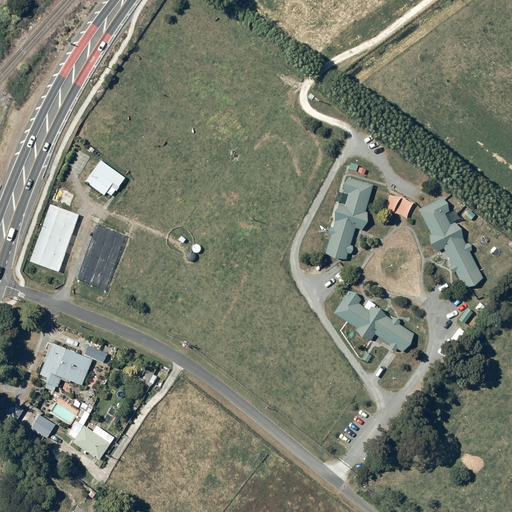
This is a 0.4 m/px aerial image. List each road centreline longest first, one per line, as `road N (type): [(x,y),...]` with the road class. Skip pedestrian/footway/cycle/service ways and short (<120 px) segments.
road 1 (residential): [(0,283),(175,355),(367,511)]
road 2 (primary): [(121,0),(52,103),(0,250)]
